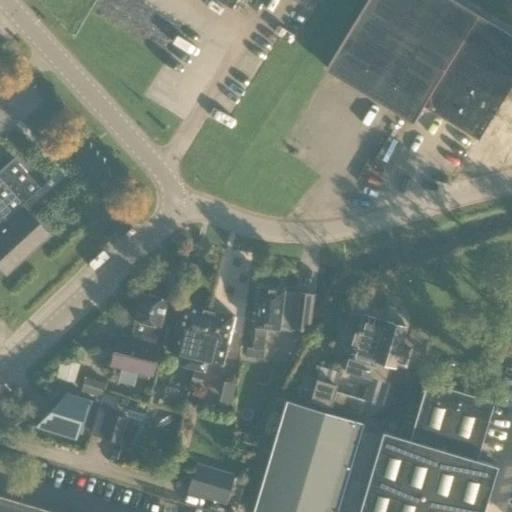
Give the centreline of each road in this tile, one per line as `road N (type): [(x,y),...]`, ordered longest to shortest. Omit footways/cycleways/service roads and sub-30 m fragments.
road 1 (unclassified): [(169,205),(271,231),(316,232),(511,183)]
road 2 (unclassified): [(169,205),(162,173),(3,0)]
road 3 (unclassified): [(0,378),(161,226),(169,205)]
